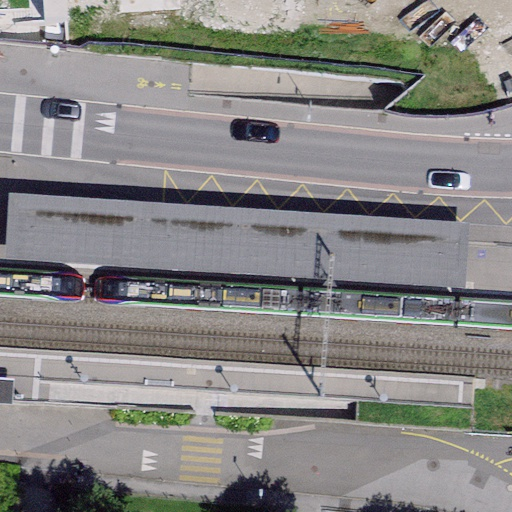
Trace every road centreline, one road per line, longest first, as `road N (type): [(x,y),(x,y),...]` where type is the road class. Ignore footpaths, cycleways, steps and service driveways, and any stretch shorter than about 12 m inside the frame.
road 1 (residential): [(507,511),(479,491),(414,467),(0,439)]
road 2 (tertiary): [(0,126),(511,169)]
